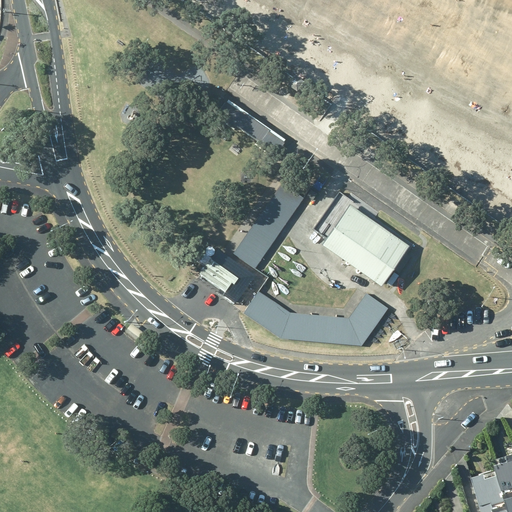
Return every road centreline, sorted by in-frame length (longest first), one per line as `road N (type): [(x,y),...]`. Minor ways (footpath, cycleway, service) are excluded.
road 1 (secondary): [(357,383),(289,385),(181,343),(102,273),(54,180)]
road 2 (secondary): [(81,186),(107,244),(160,305),(239,351),(357,383)]
road 3 (secondary): [(47,0),(81,186)]
road 4 (residential): [(416,380),(423,455),(384,505)]
road 5 (residential): [(384,505),(404,432),(393,381)]
road 6 (secondary): [(54,180),(28,57)]
